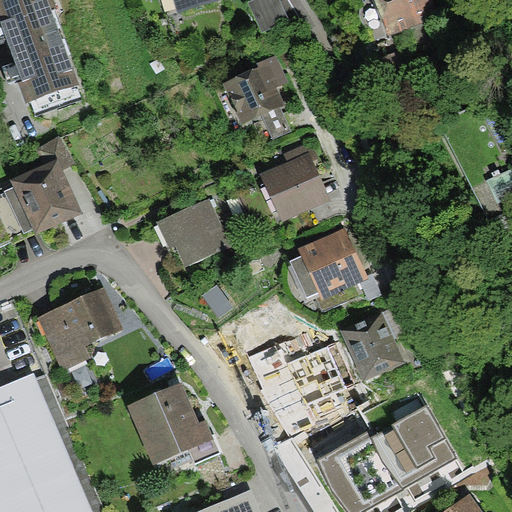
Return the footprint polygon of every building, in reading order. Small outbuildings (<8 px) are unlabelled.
[(0,0),(0,50),(23,106),(74,85),(38,0),(0,0)] [(179,0),(182,11),(209,4),(208,0),(179,0)] [(247,0),(254,18),(274,12),(270,0),(247,0)] [(428,0),(377,0),(390,32),(434,15),(428,0)] [(221,74),(241,122),(259,114),(268,136),(285,129),(256,60),(221,74)] [(511,218),(511,169),(478,107),(439,128),(493,229),(511,218)] [(280,217),(322,198),(302,154),(260,173),(280,217)] [(59,160),(11,180),(14,187),(35,236),(83,214),(59,160)] [(13,245),(35,236),(14,187),(4,191),(6,194),(0,196),(0,248),(13,243),(13,245)] [(181,261),(217,246),(198,200),(162,214),(181,261)] [(338,231),(281,252),(295,293),(353,273),(338,231)] [(38,309),(64,370),(82,363),(77,349),(115,333),(95,285),(38,309)] [(364,379),(396,364),(374,317),(342,331),(364,379)] [(315,334),(268,355),(292,406),(338,383),(315,334)] [(84,511),(24,374),(0,384),(0,511),(84,511)] [(126,398),(153,461),(197,442),(170,379),(126,398)] [(350,511),(363,511),(457,459),(426,403),(322,462),(350,511)] [(253,511),(246,494),(203,511),(253,511)] [(471,511),(456,495),(435,511),(471,511)]
